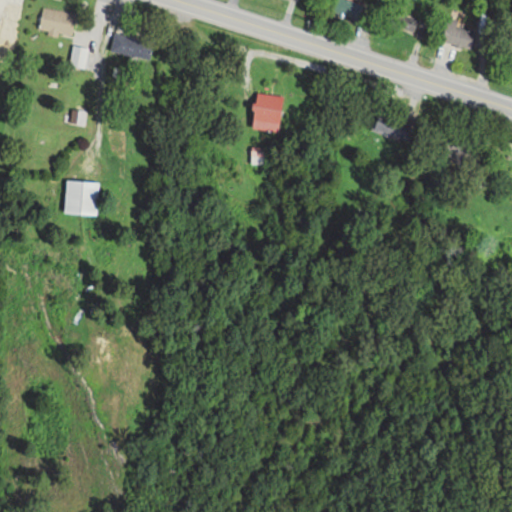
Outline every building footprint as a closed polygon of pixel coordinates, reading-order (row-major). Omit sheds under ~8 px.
[(0,0),(0,18),(16,22),(19,2),(5,0),(0,0)] [(365,4),(350,0),(333,0),(330,12),(360,21),(365,4)] [(37,30),(70,37),(76,13),(42,6),(37,30)] [(394,24),(423,37),(429,24),(400,11),(394,24)] [(469,49),(474,31),(459,27),(460,21),(447,17),(441,41),(469,49)] [(148,58),(152,39),(113,32),(109,51),(148,58)] [(85,68),(87,47),(71,45),(69,66),(85,68)] [(251,119),(272,122),(276,95),(254,92),(251,119)] [(372,127),(403,139),(409,124),(379,111),(372,127)] [(250,163),(265,163),(265,148),(250,148),(250,163)] [(63,214),(95,214),(96,181),(64,181),(63,214)]
